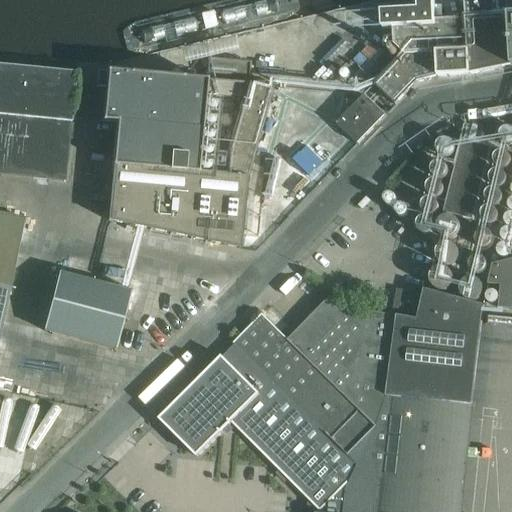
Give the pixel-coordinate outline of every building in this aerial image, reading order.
[(511,16),(507,17),(500,17),(499,4),(478,5),(480,18),(456,19),(435,21),(436,26),(394,28),(394,45),(405,55),(376,86),(396,106),(418,83),(438,77),(471,75),(509,67),(511,65),(511,16)] [(396,50),(393,47),(386,54),(393,60),(399,54),(397,51),(396,50)] [(360,83),(385,55),(378,49),(372,55),(353,76),(359,82),(360,83)] [(113,168),(108,222),(139,228),(146,230),(240,249),(246,179),(247,179),(274,87),(249,85),(251,63),(208,59),(206,81),(168,78),(107,72),(102,123),(115,124),(112,168),(113,168)] [(0,68),(0,177),(63,185),(75,77),(0,68)] [(337,125),(358,145),(386,116),(365,96),(337,125)] [(481,144),(485,131),(484,125),(480,120),(474,119),(469,121),(465,126),(443,214),(473,221),(492,147),(481,144)] [(511,127),(508,127),(505,128),(502,131),(501,134),(500,138),(502,141),(504,143),(507,145),(511,145),(511,144),(511,127)] [(451,140),(447,138),(443,138),(440,139),(437,142),(435,145),(435,149),(436,153),(439,156),(443,157),(447,157),(450,156),(453,153),(455,150),(455,146),(453,142),(451,140)] [(498,168),(502,169),(505,169),(508,168),(511,166),(511,163),(511,158),(511,156),(509,153),(505,152),(502,152),(499,153),(496,155),(495,159),(495,162),(496,165),(498,168)] [(432,165),(431,168),(431,172),(432,175),(434,178),(438,179),(441,179),(444,178),(447,176),(448,172),(448,169),(447,166),(445,163),(442,162),(438,162),(435,163),(432,165)] [(494,186),(497,188),(501,188),(504,187),(507,184),(508,181),(508,177),(507,174),(504,172),(501,170),(498,170),(494,171),(492,174),(490,177),(490,181),(492,184),(494,186)] [(430,196),(433,198),(437,198),(440,197),(443,194),(444,191),(444,187),(443,184),(440,182),(437,180),(434,180),(431,181),(428,184),(427,187),(426,190),(428,194),(430,196)] [(490,205),(493,206),(496,206),(500,205),(502,203),(504,199),(504,196),(502,193),(500,190),(497,189),(493,189),(490,190),(488,192),(486,195),(486,199),(487,202),(490,205)] [(391,194),(386,196),(385,200),(387,204),(391,206),(395,204),(397,200),(395,196),(391,194)] [(426,215),(429,216),(432,216),(436,215),(438,213),(440,209),(440,206),(439,203),(436,200),(433,199),(429,199),(426,200),(424,202),(422,205),(422,209),(423,212),(426,215)] [(402,205),(398,207),(396,211),(398,215),(402,217),(407,215),(408,211),(406,206),(402,205)] [(488,224),(489,225),(493,225),(496,223),(498,221),(499,218),(499,214),(498,211),(496,209),(493,207),(489,207),(486,208),(483,211),(482,214),(482,217),(483,220),(485,223),(488,224)] [(0,334),(24,220),(0,214),(0,334)] [(432,219),(429,217),(425,217),(422,218),(419,221),(418,224),(418,226),(418,228),(418,229),(419,231),(421,233),(422,234),(425,235),(426,235),(428,235),(430,234),(432,233),(433,232),(435,230),(435,228),(435,224),(434,221),(432,219)] [(506,229),(504,230),(503,231),(502,232),(501,234),(501,236),(501,237),(502,239),(503,241),(505,242),(507,243),(509,243),(511,242),(511,241),(511,229),(510,229),(508,228),(506,229)] [(479,248),(483,249),(486,249),(490,248),(492,246),(494,242),(494,239),(493,235),(490,233),(487,231),(483,231),(480,232),(477,235),(476,238),(476,242),(477,245),(479,248)] [(446,246),(441,248),(437,252),(437,258),(440,263),(445,265),(451,263),(454,259),(455,253),(451,248),(446,246)] [(473,273),(477,275),(480,275),(484,274),(486,271),(488,268),(488,265),(487,261),(484,259),(481,257),(477,257),(474,258),(471,261),(470,264),(470,267),(471,271),(473,273)] [(489,285),(501,286),(499,310),(511,310),(511,260),(493,266),(489,285)] [(437,274),(433,278),(432,284),(435,289),(440,291),(446,290),(450,286),(450,280),(448,275),(442,273),(437,274)] [(44,331),(51,333),(51,335),(78,340),(115,350),(131,293),(123,291),(59,274),(44,331)] [(472,283),(466,285),(463,289),(463,295),(466,300),(471,301),(477,300),(480,295),(480,290),(477,285),(472,283)] [(418,321),(407,318),(338,306),(330,298),(288,341),(262,316),(234,344),(235,345),(223,358),(222,357),(216,363),(209,356),(193,372),(201,379),(195,385),(185,396),(177,389),(152,414),(186,447),(171,469),(187,473),(234,424),(319,509),(318,511),(460,511),(465,473),(472,405),(483,306),(425,290),(418,321)] [(392,315),(414,319),(419,294),(397,290),(392,315)] [(276,305),(267,312),(278,325),(287,318),(276,305)]
